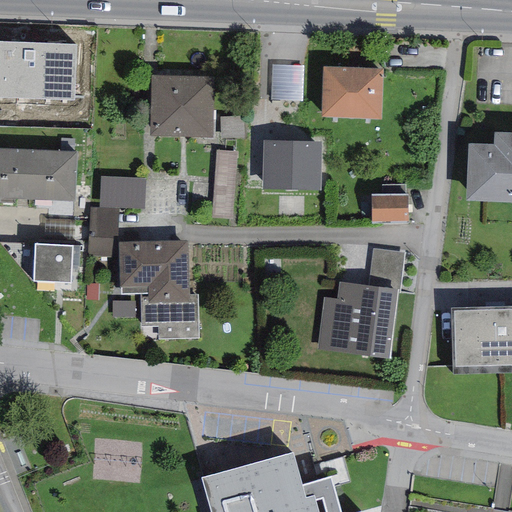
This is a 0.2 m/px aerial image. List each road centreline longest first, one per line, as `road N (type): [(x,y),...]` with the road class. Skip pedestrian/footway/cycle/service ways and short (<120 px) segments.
road 1 (residential): [(463,14),(410,431)]
road 2 (residential): [(0,365),(342,404),(410,431)]
road 3 (primary): [(463,14),(214,0)]
